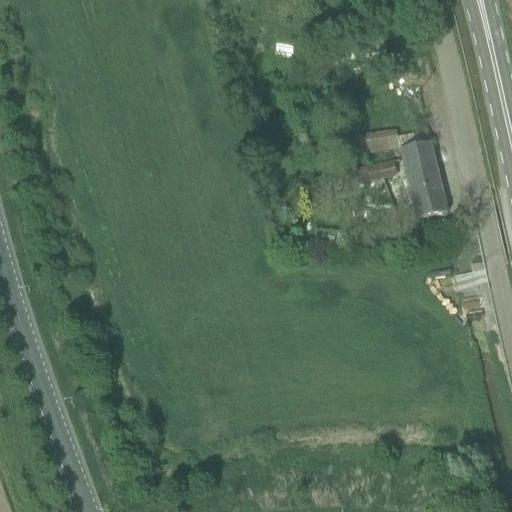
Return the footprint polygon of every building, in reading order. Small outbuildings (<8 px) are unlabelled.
[(272,119),(272,129),(287,129),(287,119),(272,119)] [(416,221),(427,219),(447,214),(430,144),(427,131),(396,139),(416,221)] [(393,162),(364,169),(351,172),(349,172),(350,177),(332,181),(334,192),(397,178),(393,162)] [(296,184),(292,197),(304,201),(308,187),(296,184)] [(471,265),(472,272),(456,276),(459,291),(487,284),(481,262),(471,265)]
